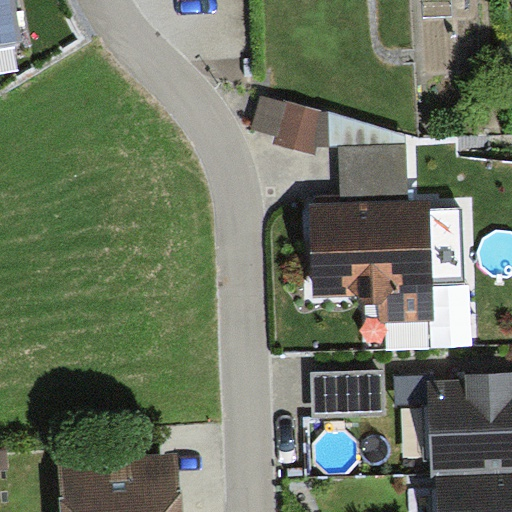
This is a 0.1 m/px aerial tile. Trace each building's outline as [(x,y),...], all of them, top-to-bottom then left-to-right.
[(8,0),(0,0),(0,49),(16,47),(8,0)] [(273,138),(314,149),(326,108),(284,96),(273,138)] [(343,192),(310,193),(313,287),(382,286),(383,317),(435,315),(434,275),(464,274),(462,199),(430,200),(430,189),(409,190),(407,138),(341,140),(343,192)] [(312,366),(314,412),(384,408),(382,363),(312,366)] [(432,376),(435,464),(511,461),(511,367),(511,363),(466,365),(466,374),(432,376)] [(182,511),(178,446),(57,454),(60,511),(182,511)] [(511,511),(511,461),(435,464),(437,511),(511,511)]
